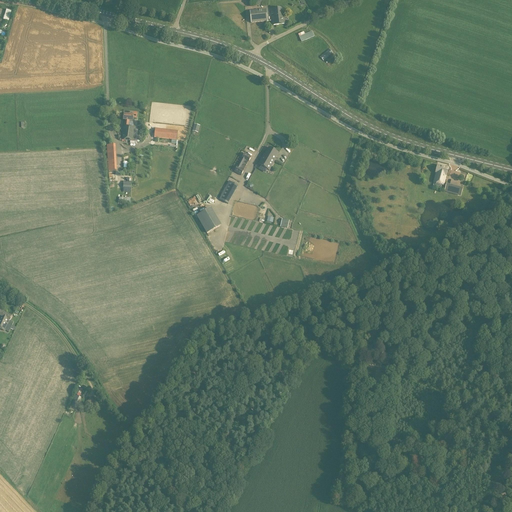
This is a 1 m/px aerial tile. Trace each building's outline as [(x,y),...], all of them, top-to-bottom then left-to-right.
[(273,25),(285,24),(283,8),(271,10),(271,14),(274,14),(274,17),(272,17),(273,25)] [(269,9),(266,10),(250,11),(251,24),(267,22),(267,21),(271,21),(269,9)] [(314,37),(312,32),(300,38),(302,42),(314,37)] [(320,57),(323,61),(333,54),(329,50),(320,57)] [(125,120),(124,126),(122,126),(121,141),(135,142),(137,128),(129,127),(129,121),(133,121),(133,118),(136,118),(137,113),(129,113),(129,115),(124,114),(124,120),(125,120)] [(154,138),(177,141),(178,131),(155,129),(154,138)] [(107,144),(108,171),(117,171),(116,144),(107,144)] [(264,155),(259,165),(269,171),(275,161),(274,161),(278,154),(269,148),(265,155),(264,155)] [(248,162),(249,162),(251,157),(244,153),(235,171),(241,175),(244,171),(243,171),(248,162)] [(443,186),(446,176),(448,169),(437,166),(436,173),(434,183),(443,186)] [(239,187),(230,182),(220,200),(229,205),(239,187)] [(444,192),(454,195),(457,186),(446,183),(444,192)] [(210,209),(198,217),(208,234),(221,226),(210,209)] [(287,229),(289,221),(282,219),(280,227),(287,229)] [(0,329),(5,332),(8,325),(9,325),(11,321),(10,321),(12,317),(1,311),(0,312),(0,329)] [(365,371),(364,379),(375,381),(375,372),(365,371)] [(380,385),(375,384),(372,384),(370,393),(375,394),(375,396),(379,396),(380,385)] [(81,398),(80,397),(77,396),(77,395),(76,395),(71,406),(76,409),(81,398)] [(90,398),(85,406),(91,409),(97,399),(94,397),(93,399),(90,398)]
